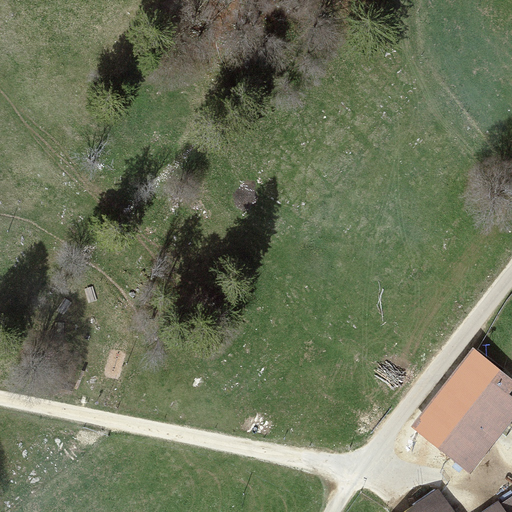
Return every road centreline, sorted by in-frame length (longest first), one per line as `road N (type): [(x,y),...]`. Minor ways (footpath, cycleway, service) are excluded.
road 1 (track): [(359,475),(0,399)]
road 2 (unclassified): [(511,276),(359,475)]
